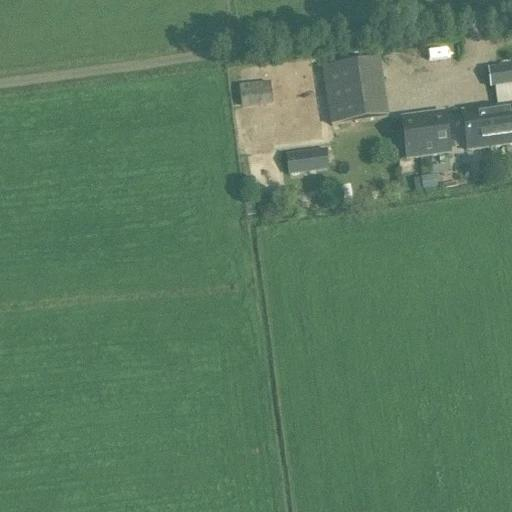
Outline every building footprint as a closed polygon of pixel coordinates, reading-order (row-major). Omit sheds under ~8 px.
[(334,126),(388,118),(380,64),(326,72),(334,126)] [(491,88),(511,85),(511,66),(489,70),(488,70),(491,88)] [(240,107),(272,104),(270,83),(238,87),(240,107)] [(467,152),(511,145),(511,105),(462,112),(467,152)] [(406,161),(449,155),(443,113),(400,119),(406,161)] [(326,151),(285,156),(288,177),(328,172),(326,151)] [(423,190),(435,188),(433,179),(421,180),(423,190)] [(246,216),(255,215),(254,205),(245,206),(246,216)]
